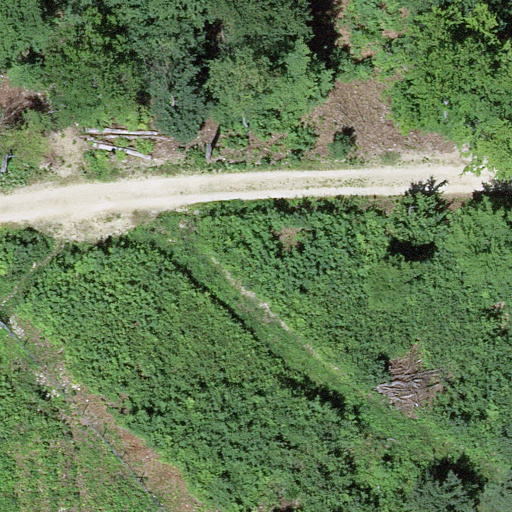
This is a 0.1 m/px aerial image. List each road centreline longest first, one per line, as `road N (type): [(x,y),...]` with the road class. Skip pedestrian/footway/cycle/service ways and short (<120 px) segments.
road 1 (track): [(511,177),(0,217)]
road 2 (track): [(112,205),(0,114)]
